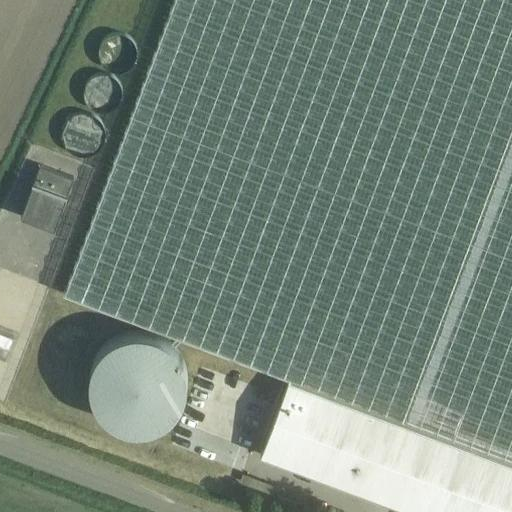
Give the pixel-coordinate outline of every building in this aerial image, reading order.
[(511,511),(511,0),(174,0),(64,293),(289,377),(261,453),(417,511),(511,511)] [(139,55),(139,51),(139,48),(137,44),(134,38),(129,35),(122,33),(117,34),(113,35),(109,37),(105,43),(103,47),(103,51),(103,54),(104,59),(108,64),(113,68),(119,70),(124,69),(127,68),(133,65),(137,59),(139,55)] [(102,143),(103,137),(102,130),(99,126),(97,124),(95,121),(91,120),(85,119),(81,120),(78,121),(73,125),(69,130),(68,137),(69,143),(73,149),(79,153),(83,154),(86,154),(93,152),(99,148),(102,143)] [(40,164),(21,215),(54,228),(74,177),(40,164)] [(0,330),(0,356),(5,358),(14,336),(0,330)] [(186,387),(187,379),(186,370),(184,362),(181,354),(176,347),(170,341),(163,337),(155,333),(147,331),(139,330),(130,331),(122,333),(114,337),(108,341),(102,347),(97,354),(93,362),(91,370),(90,378),(91,387),(93,395),(97,403),(102,410),(108,416),(114,421),(122,424),(130,426),(139,427),(147,426),(155,424),(163,421),(170,416),(176,410),(181,403),(184,395),(186,387)]
